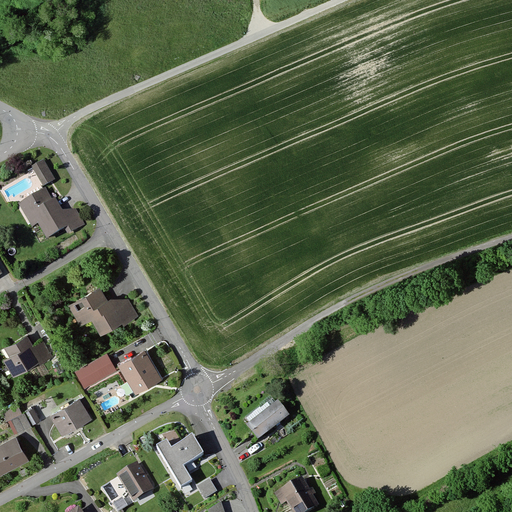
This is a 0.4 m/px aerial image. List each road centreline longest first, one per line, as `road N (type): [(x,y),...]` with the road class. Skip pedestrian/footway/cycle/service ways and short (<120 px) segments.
road 1 (residential): [(198,389),(188,359),(60,147),(46,134),(17,131)]
road 2 (track): [(259,37),(75,116),(50,137)]
road 3 (residential): [(0,499),(198,389)]
road 4 (residential): [(358,297),(198,389)]
road 5 (track): [(358,297),(511,237)]
road 6 (residential): [(198,389),(246,511)]
